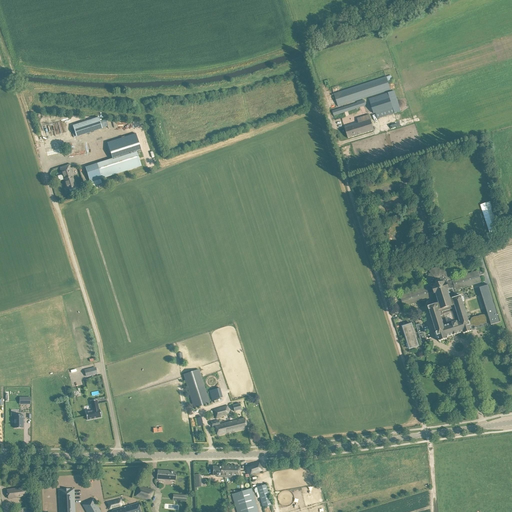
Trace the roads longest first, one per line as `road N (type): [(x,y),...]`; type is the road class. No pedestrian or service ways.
road 1 (tertiary): [(119,455),(327,448),(511,422)]
road 2 (unclassified): [(119,455),(98,342),(37,145)]
road 3 (track): [(346,175),(309,59)]
